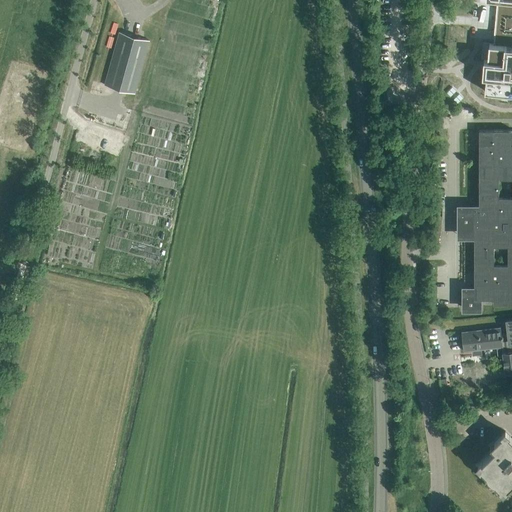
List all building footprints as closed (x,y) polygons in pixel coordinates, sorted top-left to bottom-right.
[(484,59),(482,76),(486,76),(485,91),(492,92),(492,97),(511,99),(511,0),(485,0),(486,0),(497,1),(493,44),(489,44),(488,59),(484,59)] [(153,84),(149,101),(188,111),(208,36),(169,26),(166,36),(167,36),(154,84),(153,84)] [(135,94),(149,41),(119,33),(105,85),(135,94)] [(480,310),(480,299),(493,299),(493,303),(511,303),(511,130),(479,130),(479,205),(474,205),(474,210),(457,210),(457,229),(474,229),(474,291),(461,291),(461,310),(480,310)] [(511,342),(511,320),(507,322),(509,334),(501,335),(500,327),(461,331),(464,351),(475,350),(475,352),(480,352),(480,350),(502,347),(503,352),(502,352),(504,373),(511,372),(511,351),(510,342),(511,342)] [(511,438),(505,431),(490,446),(494,450),(477,466),(503,492),(511,483),(511,438)]
